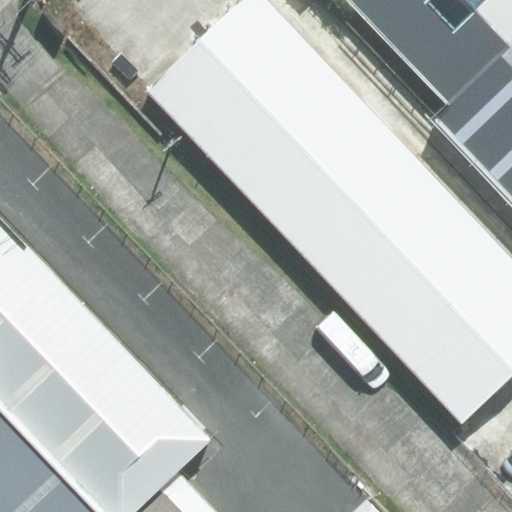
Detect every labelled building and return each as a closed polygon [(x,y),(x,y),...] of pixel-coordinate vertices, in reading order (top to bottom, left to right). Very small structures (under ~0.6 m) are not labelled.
[(511,375),(511,279),(250,0),(245,0),(121,116),(433,448),(511,375)] [(511,0),(297,0),(511,229),(511,0)] [(0,385),(120,511),(146,511),(192,469),(231,432),(2,191),(0,192),(0,385)] [(0,511),(120,511),(0,385),(0,511)] [(416,511),(386,481),(354,511),(233,511),(192,469),(146,511),(416,511)]
